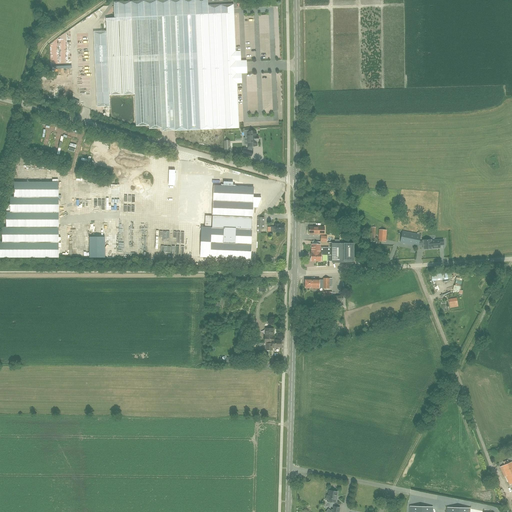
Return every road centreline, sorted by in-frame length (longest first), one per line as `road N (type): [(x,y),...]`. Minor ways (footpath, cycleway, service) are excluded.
road 1 (unclassified): [(296,182),(0,98)]
road 2 (track): [(0,274),(287,274)]
road 3 (tertiary): [(287,511),(295,274)]
road 4 (unclassified): [(295,274),(511,259)]
road 5 (tertiary): [(296,182),(295,0)]
road 6 (track): [(392,488),(455,369)]
road 7 (track): [(455,369),(511,263)]
